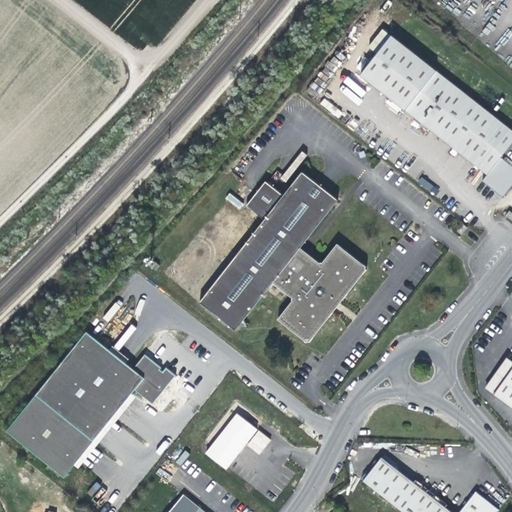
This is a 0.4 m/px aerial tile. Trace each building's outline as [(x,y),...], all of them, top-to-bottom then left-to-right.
[(379,52),(394,33),(385,26),(370,45),(379,52)] [(490,170),(503,152),(511,140),(511,122),(394,33),(363,73),(490,170)] [(511,184),(511,158),(503,152),(490,170),(485,175),(496,184),(506,192),(511,184)] [(238,327),(277,280),(305,245),(343,198),(306,168),(287,192),(268,216),(202,298),(238,327)] [(268,216),(287,192),(270,178),(251,202),(268,216)] [(226,198),(238,208),(242,203),(230,193),(226,198)] [(465,225),(458,231),(462,235),(469,229),(465,225)] [(324,261),(305,245),(277,280),(297,296),(280,316),(309,339),(311,336),(314,339),(340,307),(372,268),(369,265),(371,262),(342,239),(324,261)] [(149,379),(135,368),(89,331),(38,394),(113,454),(154,404),(138,392),(149,379)] [(484,380),(492,386),(511,359),(511,354),(507,350),(484,380)] [(146,354),(135,368),(149,379),(138,392),(154,404),(178,374),(168,367),(164,372),(162,371),(160,370),(163,367),(146,354)] [(511,401),(511,359),(492,386),(511,401)] [(257,428),(236,412),(205,452),(226,468),(243,446),(257,428)] [(384,453),(365,478),(408,511),(496,511),(500,508),(475,489),(458,510),(431,489),(384,453)] [(205,511),(183,495),(169,511),(205,511)]
